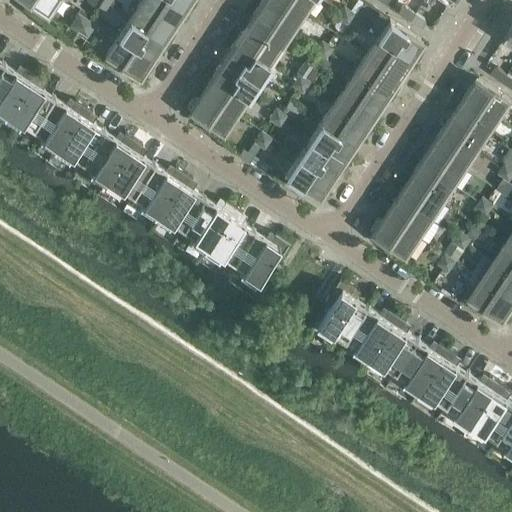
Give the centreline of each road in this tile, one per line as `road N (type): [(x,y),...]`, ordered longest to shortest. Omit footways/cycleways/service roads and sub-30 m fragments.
road 1 (unclassified): [(491,0),(330,240)]
road 2 (unclassified): [(511,362),(330,240)]
road 3 (unclassified): [(330,240),(148,122)]
road 4 (unclassified): [(148,122),(0,19)]
road 5 (unclassified): [(229,0),(148,122)]
